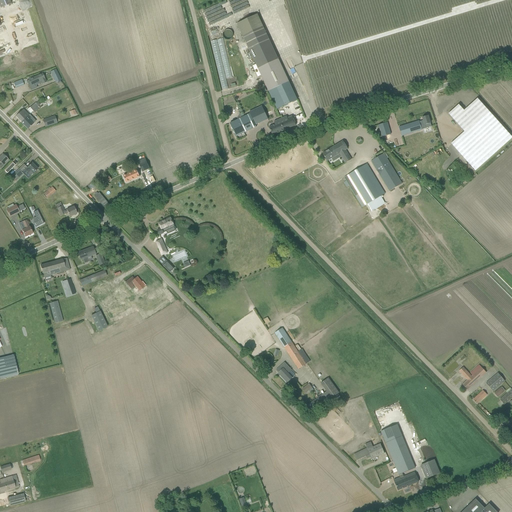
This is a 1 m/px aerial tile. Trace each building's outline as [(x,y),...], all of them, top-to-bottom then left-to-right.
[(0,0),(0,7),(0,8),(12,4),(10,0),(0,0)] [(237,24),(277,110),(297,100),(258,14),(237,24)] [(50,72),(55,83),(61,80),(56,69),(50,72)] [(30,80),(29,80),(31,86),(36,84),(36,85),(41,83),(42,85),(42,84),(46,83),(46,81),(42,74),(37,76),(34,78),(33,76),(29,78),(30,80)] [(14,83),(16,88),(24,85),(22,79),(14,83)] [(459,105),(448,114),(464,132),(451,144),(475,171),(511,137),(477,99),(464,111),(459,105)] [(30,107),(33,111),(33,110),(36,107),(38,106),(35,103),(30,107)] [(268,119),(262,106),(249,112),(250,114),(236,120),(243,134),(256,127),(255,125),(268,119)] [(16,117),(21,122),(29,115),(23,110),(16,117)] [(21,122),(28,129),(33,124),(28,119),(31,117),(29,115),(21,122)] [(57,123),(54,116),(43,120),(45,127),(57,123)] [(269,128),(272,135),(296,125),(292,116),(287,118),(287,117),(274,122),(275,125),(269,128)] [(399,128),(401,136),(431,127),(430,123),(428,116),(422,118),(423,121),(419,122),(419,121),(399,128)] [(230,124),(236,137),(243,134),(236,120),(230,124)] [(378,125),(382,137),(390,135),(387,123),(378,125)] [(341,157),(345,163),(351,160),(345,151),(349,148),(344,141),(333,147),(340,158),(341,157)] [(332,158),(334,161),(340,158),(333,147),(323,154),(327,161),(332,158)] [(0,162),(0,168),(0,169),(8,160),(2,154),(0,157),(0,162)] [(371,162),(389,192),(402,184),(384,154),(371,162)] [(138,163),(142,172),(150,169),(146,160),(138,163)] [(7,173),(15,165),(13,163),(5,171),(7,173)] [(28,168),(25,171),(26,171),(31,176),(38,169),(37,169),(37,168),(36,166),(35,167),(32,163),(28,167),(27,168),(28,168)] [(24,164),(11,177),(15,182),(23,174),(22,172),(27,167),(24,164)] [(367,205),(372,212),(385,204),(381,197),(385,194),(367,164),(344,178),(362,208),(367,205)] [(123,176),(126,183),(140,177),(136,169),(130,172),(130,173),(123,176)] [(100,181),(104,185),(106,183),(107,183),(111,179),(107,174),(100,181)] [(43,194),(47,198),(55,191),(52,187),(50,188),(49,187),(46,189),(47,191),(43,194)] [(68,213),(70,217),(77,214),(74,207),(64,211),(60,203),(55,205),(60,216),(68,213)] [(6,210),(10,217),(20,212),(16,205),(6,210)] [(34,212),(29,214),(35,227),(42,224),(40,217),(37,218),(34,212)] [(157,230),(159,235),(163,233),(163,232),(174,227),(170,217),(165,220),(163,221),(162,221),(158,223),(161,229),(157,230)] [(22,223),(19,224),(22,230),(23,233),(25,237),(33,234),(31,229),(29,227),(26,221),(22,223)] [(156,242),(162,255),(167,253),(161,240),(156,242)] [(83,259),(84,264),(88,262),(87,258),(95,254),(93,247),(78,253),(80,260),(83,259)] [(95,256),(99,266),(105,264),(101,254),(95,256)] [(43,273),(44,277),(50,275),(69,270),(66,259),(41,266),(43,273)] [(167,261),(162,265),(170,273),(174,268),(167,261)] [(79,281),(81,286),(107,276),(105,271),(79,281)] [(132,278),(126,283),(128,285),(130,287),(133,284),(135,287),(139,291),(141,290),(145,287),(137,277),(134,280),(132,278)] [(67,297),(76,294),(73,285),(72,286),(70,279),(62,282),(67,297)] [(123,283),(115,290),(121,298),(130,291),(123,283)] [(93,289),(95,297),(104,295),(102,287),(93,289)] [(169,302),(163,294),(143,307),(149,315),(169,302)] [(126,300),(108,309),(111,317),(130,309),(126,300)] [(49,304),(55,323),(63,321),(58,301),(49,304)] [(98,332),(108,327),(101,314),(98,307),(94,309),(96,313),(91,316),(98,332)] [(275,333),(298,369),(310,362),(304,353),(303,353),(301,350),(298,352),(283,328),(275,333)] [(0,378),(18,374),(14,355),(0,358),(0,378)] [(278,374),(287,383),(292,378),(288,374),(292,371),(284,363),(276,371),(278,373),(278,374)] [(471,376),(463,367),(459,371),(467,380),(462,385),(467,390),(486,373),(479,365),(470,373),(472,376),(471,376)] [(486,383),(493,392),(505,382),(498,373),(486,383)] [(305,407),(310,413),(326,402),(333,397),(336,401),(341,398),(338,394),(339,393),(328,378),(321,384),(327,392),(321,395),(305,407)] [(302,388),(302,389),(305,393),(305,394),(308,392),(309,391),(310,393),(313,391),(314,390),(309,384),(302,388)] [(504,392),(500,387),(494,393),(498,397),(504,392)] [(500,400),(504,405),(511,398),(511,390),(500,400)] [(473,400),(476,404),(486,395),(483,391),(473,400)] [(397,425),(381,432),(386,444),(390,455),(400,478),(394,481),(398,490),(418,482),(416,477),(414,472),(403,477),(402,473),(414,468),(402,437),(397,425)] [(373,447),(367,449),(371,457),(374,456),(375,457),(384,453),(380,444),(373,447)] [(364,450),(354,454),(354,455),(356,460),(366,456),(367,459),(371,457),(367,449),(364,450)] [(22,461),(24,466),(41,461),(39,455),(22,461)] [(421,466),(426,479),(439,473),(434,460),(421,466)] [(0,484),(0,490),(1,492),(19,486),(16,475),(0,480),(0,482),(1,484),(0,484)] [(7,498),(9,506),(26,502),(24,494),(7,498)] [(475,499),(462,511),(496,511),(489,504),(484,508),(475,499)]
